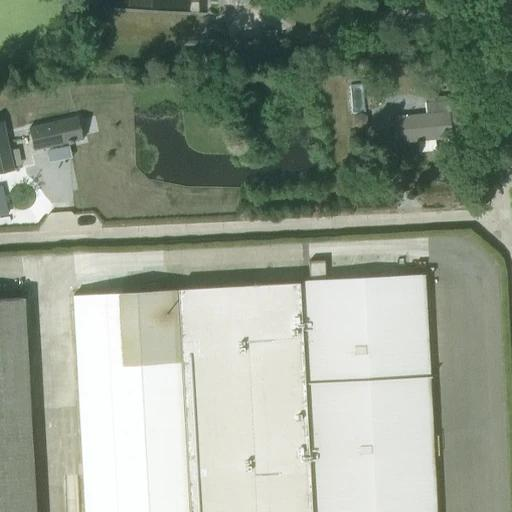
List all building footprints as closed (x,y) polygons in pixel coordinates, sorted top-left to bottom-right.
[(203,39),(204,57),(295,57),(295,41),(275,31),(259,31),(259,39),(203,39)] [(441,139),(442,142),(447,141),(447,139),(461,138),(459,120),(466,120),(465,100),(424,103),(425,114),(392,117),(395,144),(417,142),(418,153),(436,151),(435,140),(441,139)] [(72,142),(82,140),(77,119),(28,129),(33,151),(67,144),(67,145),(72,144),(72,142)] [(0,174),(13,171),(2,123),(0,122),(0,174)] [(49,161),(65,159),(64,148),(48,150),(49,161)] [(434,511),(423,276),(325,281),(324,262),(309,262),(310,281),(301,281),(313,511),(434,511)] [(310,511),(299,283),(72,296),(83,511),(310,511)] [(33,511),(24,299),(0,299),(0,511),(33,511)]
